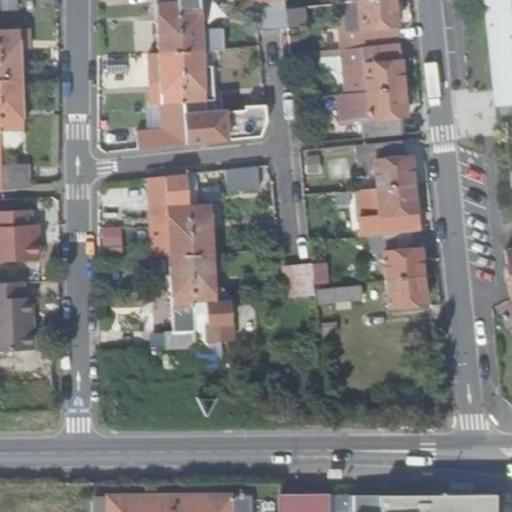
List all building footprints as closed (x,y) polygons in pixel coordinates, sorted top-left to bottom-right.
[(17,0),(0,0),(0,8),(18,8),(17,0)] [(155,0),(158,53),(181,52),(177,0),(155,0)] [(177,0),(181,52),(224,48),(223,28),(202,29),(202,19),(200,0),(177,0)] [(200,0),(202,19),(212,19),(211,0),(200,0)] [(285,11),(284,0),(259,0),(264,31),(274,30),(287,28),(285,11)] [(339,49),(398,42),(393,0),(370,0),(342,3),(344,18),(336,19),(339,49)] [(511,0),(485,0),(497,106),(511,104),(511,0)] [(0,79),(20,79),(19,47),(19,35),(19,30),(0,30),(0,79)] [(366,92),(403,88),(398,42),(339,49),(340,55),(342,68),(352,67),(354,84),(365,82),(366,92)] [(224,48),(181,52),(186,144),(208,142),(207,125),(203,52),(224,51),(224,48)] [(177,145),(186,144),(181,52),(158,53),(160,84),(149,84),(150,105),(161,105),(162,131),(142,132),(143,148),(177,145)] [(0,79),(0,113),(1,129),(22,129),(20,79),(0,79)] [(361,140),(402,135),(400,116),(405,116),(403,88),(366,92),(335,96),(338,124),(359,121),(361,140)] [(218,124),(219,141),(256,137),(268,124),(265,104),(245,106),(246,121),(218,124)] [(208,142),(219,141),(218,124),(207,125),(208,142)] [(378,187),(413,184),(410,157),(403,157),(402,144),(373,147),(378,187)] [(247,168),(224,170),(226,192),(259,189),(256,167),(247,168)] [(28,169),(2,169),(3,190),(29,189),(28,169)] [(170,255),(192,254),(189,207),(187,180),(187,174),(172,175),(173,180),(153,181),(154,199),(164,199),(165,206),(155,206),(156,225),(168,225),(170,255)] [(189,207),(196,206),(195,179),(187,180),(189,207)] [(419,231),(413,184),(378,187),(381,215),(362,217),(364,236),(372,235),(412,231),(419,231)] [(192,254),(214,253),(212,206),(196,206),(189,207),(192,254)] [(0,261),(39,260),(38,243),(31,243),(30,226),(30,210),(0,212),(0,261)] [(387,280),(424,276),(421,248),(413,248),(412,231),(372,235),(374,252),(383,251),(387,280)] [(215,287),(214,253),(192,254),(194,303),(205,302),(207,341),(232,339),(230,295),(221,287),(215,287)] [(196,342),(194,303),(192,254),(170,255),(175,332),(168,333),(169,345),(196,342)] [(314,286),(312,266),(298,267),(285,269),(288,294),(285,294),(285,300),(315,296),(314,286)] [(424,276),(387,280),(391,308),(426,304),(424,276)] [(22,284),(0,284),(0,352),(30,352),(30,331),(33,332),(32,299),(23,299),(22,284)] [(196,342),(207,341),(205,302),(194,303),(196,342)] [(491,511),(491,493),(347,494),(347,511),(491,511)] [(324,511),(325,494),(276,495),(276,511),(324,511)] [(249,511),(249,496),(104,497),(104,511),(249,511)]
